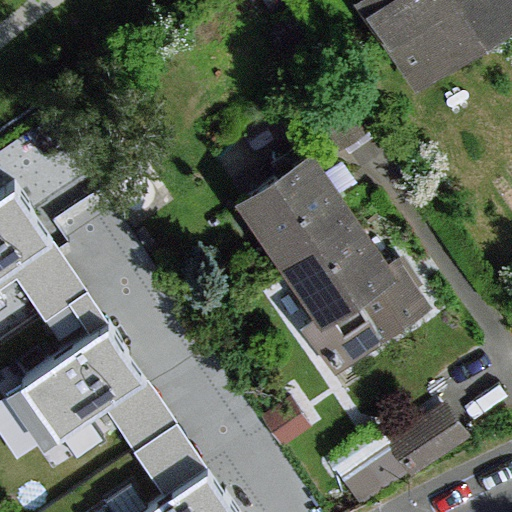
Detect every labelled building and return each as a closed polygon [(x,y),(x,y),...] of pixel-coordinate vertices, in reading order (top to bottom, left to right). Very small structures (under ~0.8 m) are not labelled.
[(511,0),(368,0),(419,74),(511,10),(511,0)] [(366,118),(335,73),(308,92),(344,143),(371,125),(366,118)] [(289,252),(350,211),(312,153),(251,195),(289,252)] [(0,328),(88,268),(18,175),(0,187),(0,328)] [(387,265),(350,211),(289,252),(325,306),(309,318),(338,360),(418,307),(405,291),(415,283),(397,258),(387,265)] [(171,390),(113,310),(0,386),(0,401),(49,469),(171,390)] [(466,431),(447,404),(395,439),(396,441),(411,463),(414,467),(466,431)] [(411,463),(396,441),(371,458),(387,480),(411,463)] [(251,511),(208,452),(118,511),(251,511)]
